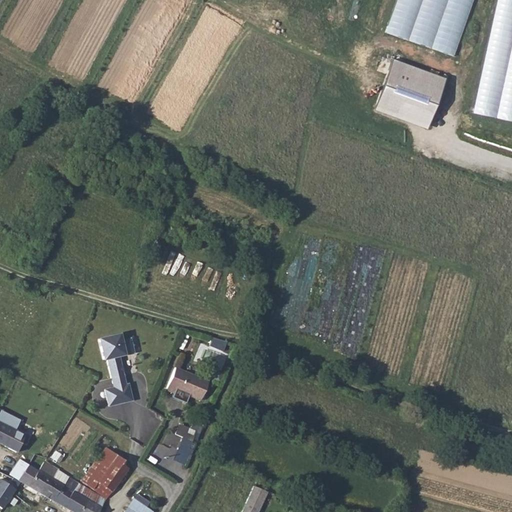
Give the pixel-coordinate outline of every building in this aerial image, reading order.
[(119,333),(99,338),(104,359),(108,358),(115,387),(126,384),(119,355),(133,351),(130,338),(121,340),(119,333)] [(213,337),(210,345),(223,351),(227,341),(213,337)] [(189,395),(199,400),(206,386),(208,382),(175,368),(166,389),(174,393),(173,396),(186,402),(189,395)] [(28,381),(23,388),(36,395),(41,386),(29,379),(28,381)] [(115,387),(105,389),(109,406),(133,400),(129,383),(126,384),(115,387)] [(23,388),(20,395),(32,401),(36,395),(23,388)] [(0,444),(14,452),(23,434),(15,429),(20,420),(0,409),(0,444)] [(183,438),(174,460),(185,465),(201,432),(180,424),(175,434),(183,438)] [(79,484),(105,501),(130,466),(105,447),(79,484)] [(19,459),(9,474),(20,482),(25,485),(24,488),(34,494),(36,491),(51,500),(68,476),(44,461),(37,470),(19,459)] [(68,476),(51,500),(71,511),(97,511),(105,501),(79,484),(78,483),(68,476)] [(0,478),(0,505),(3,508),(17,489),(1,478),(0,478)] [(253,486),(240,511),(257,511),(267,493),(253,486)] [(136,493),(124,511),(154,511),(155,511),(147,507),(151,502),(136,493)]
